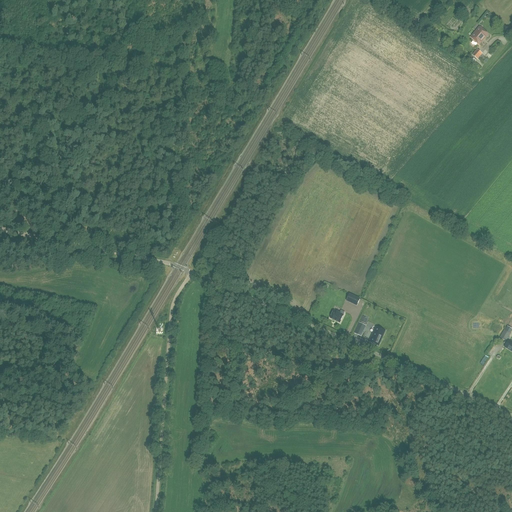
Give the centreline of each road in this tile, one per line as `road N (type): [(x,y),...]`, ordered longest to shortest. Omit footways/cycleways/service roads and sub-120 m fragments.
road 1 (track): [(0,230),(191,272),(170,314),(155,511)]
road 2 (unclassified): [(511,415),(191,272)]
